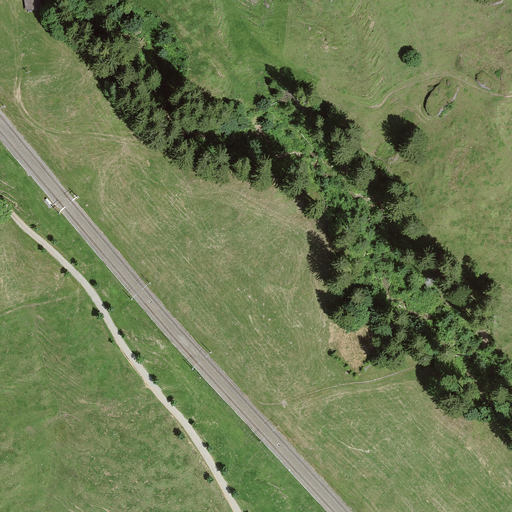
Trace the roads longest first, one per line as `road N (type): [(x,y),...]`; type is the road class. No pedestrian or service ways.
road 1 (track): [(11,0),(19,92),(47,122),(162,154),(244,354),(283,403)]
road 2 (track): [(238,511),(88,286),(0,205)]
